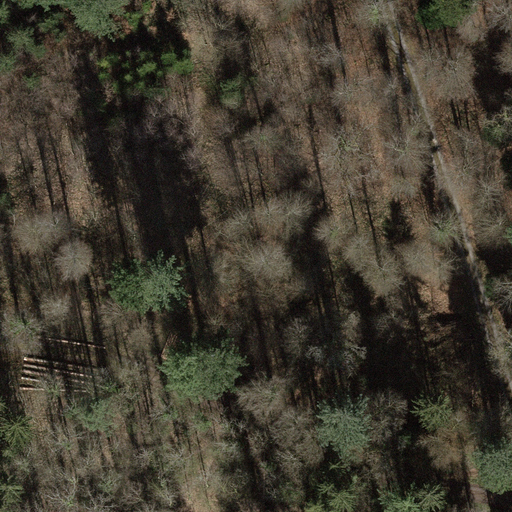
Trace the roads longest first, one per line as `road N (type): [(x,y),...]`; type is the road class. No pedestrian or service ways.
road 1 (track): [(0,339),(158,376),(379,472),(452,492),(511,491)]
road 2 (track): [(382,0),(511,426)]
